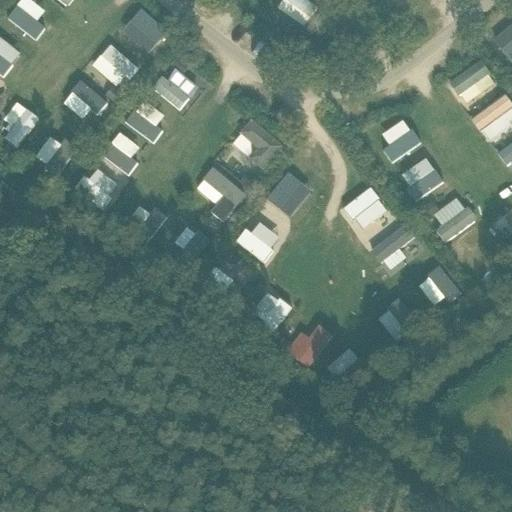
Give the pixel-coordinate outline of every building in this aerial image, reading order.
[(54,0),(66,9),(72,0),(54,0)] [(304,0),(276,0),(272,6),(301,28),(316,9),(304,0)] [(36,42),(47,26),(11,2),(0,19),(36,42)] [(151,56),(167,32),(130,7),(113,31),(151,56)] [(511,16),(487,40),(510,64),(511,62),(511,16)] [(0,30),(0,42),(19,59),(28,48),(3,27),(0,30)] [(88,68),(113,87),(122,76),(128,80),(137,69),(106,45),(88,68)] [(7,46),(2,51),(0,49),(0,79),(20,60),(7,46)] [(493,74),(484,59),(444,83),(453,98),(493,74)] [(175,111),(196,92),(173,67),(152,87),(175,111)] [(98,122),(109,110),(78,81),(67,94),(98,122)] [(17,106),(0,136),(0,138),(19,149),(37,117),(17,106)] [(150,142),(167,122),(157,114),(140,134),(150,142)] [(226,145),(262,174),(283,148),(248,119),(226,145)] [(412,128),(378,154),(388,166),(422,139),(412,128)] [(111,143),(102,156),(131,177),(140,164),(111,143)] [(302,156),(267,195),(297,221),(331,182),(302,156)] [(416,208),(449,182),(432,161),(399,187),(416,208)] [(75,187),(103,213),(120,195),(91,169),(75,187)] [(213,206),(207,214),(220,224),(243,195),(208,169),(192,190),(213,206)] [(371,187),(340,207),(355,230),(386,209),(371,187)] [(445,245),(474,221),(455,198),(433,216),(441,226),(434,231),(445,245)] [(157,204),(131,235),(146,247),(172,217),(157,204)] [(259,262),(288,228),(264,207),(235,240),(259,262)] [(189,227),(174,243),(192,260),(208,244),(189,227)] [(405,227),(368,247),(382,273),(405,261),(398,249),(412,241),(405,227)] [(495,264),(506,257),(493,235),(470,249),(478,263),(490,255),(495,264)] [(399,286),(409,299),(419,292),(427,303),(450,286),(432,262),(399,286)] [(391,342),(414,322),(390,294),(376,306),(383,313),(373,322),(391,342)] [(265,337),(282,315),(259,298),(242,319),(265,337)] [(303,367),(331,336),(314,320),(286,351),(303,367)] [(346,340),(319,366),(338,386),(365,360),(346,340)]
